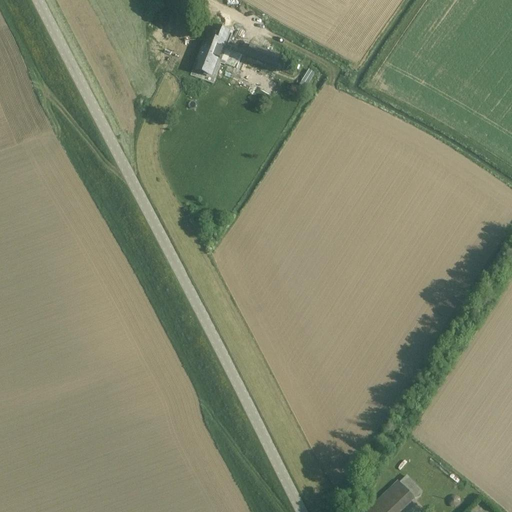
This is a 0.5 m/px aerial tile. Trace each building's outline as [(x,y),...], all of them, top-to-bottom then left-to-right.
[(199,52),(190,76),(213,85),(217,76),(213,75),(217,63),(225,66),(225,65),(226,63),(221,61),(220,60),(221,57),(222,57),(222,56),(222,55),(223,56),(223,55),(222,55),(223,51),(230,53),(231,51),(235,39),(232,37),(233,35),(231,34),(228,34),(225,42),(222,41),(225,32),(214,28),(213,30),(212,30),(209,28),(205,38),(207,39),(201,53),(199,52)] [(251,45),(246,57),(277,69),(281,57),(251,45)] [(271,95),(277,83),(239,64),(234,75),(251,83),(247,91),(254,95),(258,89),(271,95)] [(309,69),(299,86),(304,89),(314,73),(309,69)] [(227,76),(221,87),(231,93),(237,82),(227,76)] [(388,511),(378,500),(364,511),(388,511)]
